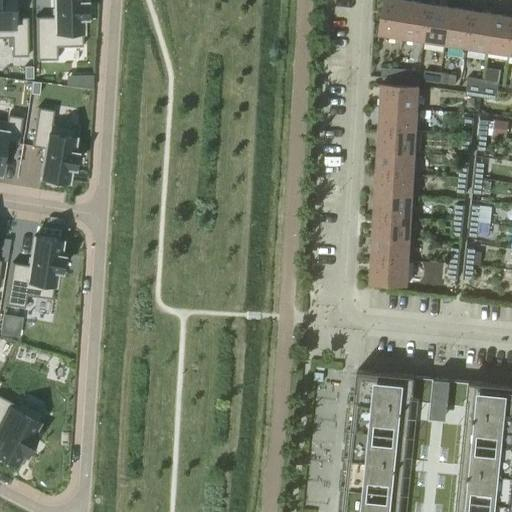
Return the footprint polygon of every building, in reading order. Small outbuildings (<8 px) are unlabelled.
[(0,0),(0,37),(11,38),(11,56),(27,56),(26,17),(13,17),(12,0),(0,0)] [(53,0),(54,17),(35,17),(36,60),(56,60),(56,47),(82,46),(81,17),(85,17),(85,2),(81,2),(80,0),(53,0)] [(511,16),(404,0),(385,0),(380,33),(379,32),(378,34),(511,54),(511,16)] [(397,78),(398,69),(382,68),(381,77),(397,78)] [(398,69),(397,78),(413,79),(413,70),(398,69)] [(439,82),(440,73),(425,71),(424,80),(439,82)] [(440,73),(439,82),(455,85),(456,76),(440,73)] [(483,80),(468,77),(466,86),(482,88),(483,80)] [(483,80),(482,88),(498,91),(499,82),(483,80)] [(32,82),(30,94),(38,95),(40,82),(32,82)] [(381,83),(380,106),(417,108),(418,86),(417,85),(417,87),(383,85),(383,83),(381,83)] [(482,88),(466,86),(465,95),(481,97),(482,88)] [(482,88),(481,97),(496,100),(498,91),(482,88)] [(380,106),(379,128),(416,130),(417,108),(380,106)] [(37,107),(31,146),(44,148),(43,154),(43,156),(43,157),(40,177),(44,178),(62,181),(66,182),(69,167),(73,167),(75,152),(71,152),(75,128),(51,124),(53,110),(37,107)] [(0,120),(0,165),(1,160),(2,153),(3,152),(2,152),(4,142),(17,144),(21,117),(7,115),(6,121),(0,120)] [(465,118),(463,134),(472,135),(474,119),(465,118)] [(480,119),(478,134),(487,135),(488,120),(480,119)] [(507,121),(493,119),(491,135),(505,137),(507,121)] [(379,128),(378,150),(415,152),(416,130),(379,128)] [(472,135),(463,134),(461,150),(470,151),(472,135)] [(487,135),(478,134),(476,150),(485,151),(487,135)] [(415,152),(378,150),(376,172),(413,174),(415,152)] [(459,177),(468,178),(469,162),(460,161),(459,177)] [(474,178),(482,178),(484,163),(475,162),(474,178)] [(413,174),(376,172),(375,194),(412,196),(413,174)] [(468,178),(459,177),(457,193),(466,194),(468,178)] [(482,178),(474,178),(472,193),(481,194),(482,178)] [(412,196),(375,194),(374,216),(411,218),(412,196)] [(454,220),(463,221),(465,205),(456,204),(454,220)] [(471,205),(469,221),(478,222),(480,206),(471,205)] [(411,218),(374,216),(372,238),(410,240),(411,218)] [(463,221),(454,220),(452,236),(461,237),(463,221)] [(478,222),(469,221),(467,236),(476,237),(478,222)] [(11,263),(5,305),(23,308),(26,295),(51,299),(56,270),(60,271),(61,263),(62,256),(58,255),(60,240),(56,240),(56,239),(38,237),(33,236),(30,258),(29,259),(30,259),(29,265),(11,263)] [(372,238),(371,260),(408,262),(410,240),(372,238)] [(450,263),(459,264),(460,248),(451,247),(450,263)] [(466,248),(465,264),(474,265),(475,249),(466,248)] [(408,262),(371,260),(370,283),(371,283),(371,281),(406,283),(406,285),(407,285),(408,262)] [(459,264),(450,263),(448,279),(457,280),(459,264)] [(474,265),(465,264),(463,279),(472,280),(474,265)] [(3,316),(0,336),(19,339),(23,319),(3,316)] [(325,368),(317,367),(316,376),(324,377),(325,368)] [(511,511),(511,386),(469,382),(415,377),(415,376),(357,371),(343,511),(511,511)] [(0,396),(0,459),(10,465),(12,462),(15,464),(21,453),(25,455),(36,435),(32,433),(42,413),(18,401),(16,405),(0,396)]
